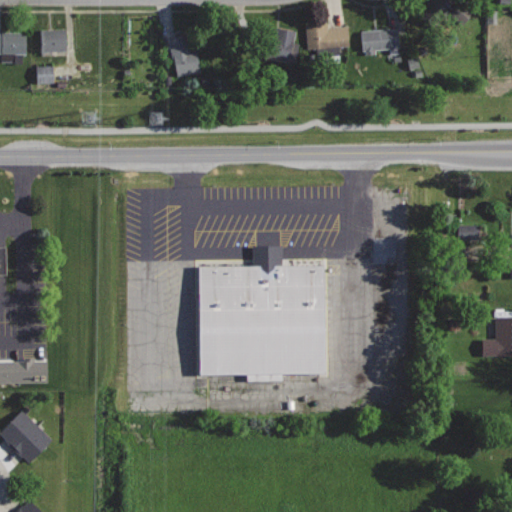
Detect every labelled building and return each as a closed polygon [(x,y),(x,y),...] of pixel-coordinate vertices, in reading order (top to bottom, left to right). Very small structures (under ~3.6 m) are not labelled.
[(440,0),(430,0),(418,12),(433,27),(450,10),(440,0)] [(327,21),(306,23),(308,48),(348,44),(346,25),(328,27),(327,21)] [(275,27),(270,51),(264,50),(262,58),(289,63),(289,61),(295,62),(299,42),(292,41),(294,31),(275,27)] [(66,28),(40,30),(41,50),(67,48),(66,28)] [(398,28),(361,31),(363,53),(375,52),(374,49),(388,48),(388,54),(400,53),(398,28)] [(27,31),(0,31),(0,53),(2,53),(2,60),(22,60),(22,52),(27,52),(27,31)] [(191,33),(169,38),(176,76),(201,71),(196,46),(193,46),(191,33)] [(50,83),(50,66),(33,66),(33,84),(50,83)] [(454,238),(475,239),(476,224),(455,223),(454,238)] [(253,245),(253,265),(199,266),(200,373),(324,372),(323,264),(282,264),(282,244),(253,245)] [(511,317),(496,317),(496,338),(482,337),(481,354),(511,354),(511,317)] [(0,382),(44,382),(43,361),(0,361),(0,382)] [(466,362),(451,362),(452,375),(467,375),(466,362)] [(22,409),(0,430),(0,434),(28,463),(52,439),(22,409)] [(40,511),(29,500),(16,511),(40,511)]
